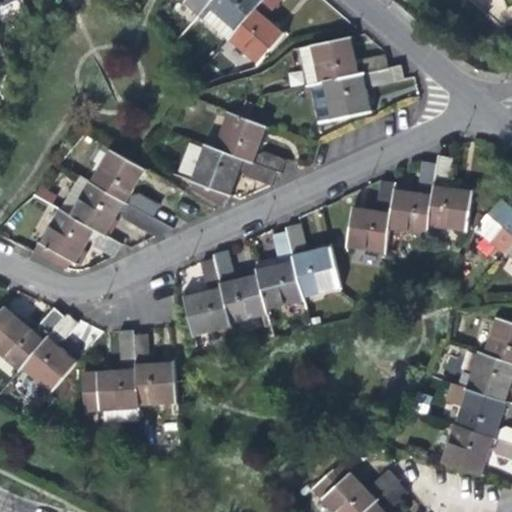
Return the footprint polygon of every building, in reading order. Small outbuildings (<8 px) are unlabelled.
[(182,0),(199,14),(212,0),(182,0)] [(229,39),(262,0),(212,0),(199,14),(229,39)] [(282,0),(262,0),(229,39),(259,64),(284,35),(274,26),(263,16),(264,13),(271,13),(282,0)] [(354,50),(351,37),(302,48),(310,86),(313,85),(389,69),(385,55),(363,60),(360,65),(357,66),(354,50)] [(396,82),(392,68),(389,69),(313,85),(320,123),(370,113),(367,96),(365,84),(368,83),(373,87),(396,82)] [(269,139),(272,128),(249,120),(228,112),(214,149),(277,171),(280,173),(285,160),(264,152),(261,154),(257,154),(262,141),(267,143),(269,139)] [(277,171),(214,149),(206,146),(192,182),(193,182),(191,189),(224,207),(229,196),(231,196),(236,182),(241,169),(247,172),(250,177),(272,185),(277,171)] [(138,182),(145,170),(110,149),(91,184),(152,218),(159,205),(139,194),(135,197),(131,195),(138,182)] [(443,187),(444,184),(449,180),(452,159),(439,157),(437,166),(428,225),(467,231),(473,192),(456,189),(443,187)] [(428,225),(437,166),(423,164),(420,186),(424,190),(423,193),(408,191),(395,189),(389,229),(427,234),(428,225)] [(158,237),(174,230),(152,218),(91,184),(79,177),(60,210),(106,236),(112,224),(120,211),(123,212),(124,218),(158,237)] [(347,247),(386,252),(389,229),(395,189),(396,185),(382,183),(379,204),(384,208),(383,211),(368,209),(353,207),(347,247)] [(41,188),(36,195),(58,208),(62,203),(56,200),(58,196),(41,188)] [(506,254),(507,253),(511,247),(511,207),(503,200),(477,230),(506,254)] [(106,236),(60,210),(42,245),(40,244),(34,254),(67,270),(71,261),(77,264),(85,249),(91,238),(94,239),(96,246),(115,256),(122,244),(106,236)] [(312,253),(303,256),(302,253),(305,247),(300,225),(287,229),(288,232),(303,296),(341,287),(331,249),(312,253)] [(303,296),(288,232),(274,235),(278,256),(285,260),(285,263),(266,268),(257,270),(258,275),(267,309),(304,300),(303,296)] [(231,323),(268,314),(267,309),(258,275),(242,280),(231,282),(230,279),(233,274),(228,252),(215,255),(215,259),(231,323)] [(231,323),(215,259),(202,262),(207,284),(213,288),(213,290),(194,295),(185,297),(194,336),(232,326),(231,323)] [(0,313),(0,353),(21,371),(23,368),(65,318),(55,309),(40,326),(40,332),(39,335),(22,321),(16,316),(15,317),(5,308),(0,313)] [(79,324),(68,315),(65,318),(23,368),(46,389),(39,397),(44,401),(77,363),(67,354),(55,344),(57,342),(63,342),(79,324)] [(511,323),(497,318),(485,354),(511,362),(511,323)] [(140,421),(139,405),(134,335),(134,330),(120,332),(122,359),(128,366),(128,369),(106,371),(83,372),(85,411),(103,410),(104,424),(140,421)] [(134,335),(139,405),(170,403),(171,417),(180,416),(175,362),(156,364),(146,364),(146,361),(149,356),(148,334),(134,335)] [(511,362),(485,354),(479,352),(471,375),(462,372),(458,383),(506,400),(511,387),(511,383),(511,362)] [(504,413),(507,401),(506,400),(458,383),(452,381),(445,399),(463,406),(456,426),(511,443),(511,429),(508,428),(501,431),(498,430),(504,413)] [(511,458),(511,443),(456,426),(442,463),(481,476),(487,460),(491,446),(494,447),(497,454),(511,458)] [(333,511),(365,511),(399,482),(399,481),(389,471),(373,484),(372,494),(370,495),(356,480),(340,463),(312,489),(333,511)] [(409,493),(399,482),(365,511),(385,511),(383,509),(385,507),(393,507),(409,493)]
